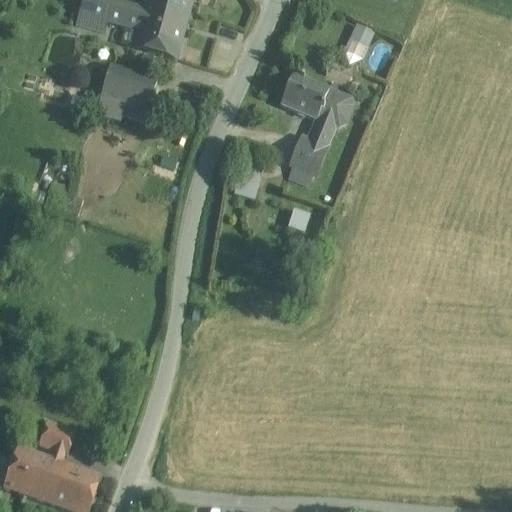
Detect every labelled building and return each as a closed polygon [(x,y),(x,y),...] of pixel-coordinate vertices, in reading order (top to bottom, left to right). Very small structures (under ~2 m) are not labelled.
[(189,0),(145,0),(143,14),(184,24),(189,0)] [(184,24),(143,14),(142,17),(84,1),(79,19),(138,36),(135,53),(175,62),(184,24)] [(344,51),(360,60),(373,35),(357,27),(344,51)] [(156,83),(107,69),(96,112),(145,125),(156,83)] [(328,92),(302,82),(303,79),(301,78),(300,81),(292,78),(280,108),(315,123),(307,143),(325,151),(335,128),(337,129),(344,126),(351,109),(348,103),(327,94),(328,92)] [(307,143),(301,141),(290,167),(314,177),(325,151),(307,143)] [(237,198),(257,200),(260,169),(240,167),(237,198)] [(69,192),(49,186),(42,210),(62,216),(69,192)] [(83,203),(71,199),(65,215),(77,219),(83,203)] [(75,434),(46,424),(38,449),(52,454),(63,458),(66,459),(75,434)] [(49,462),(16,451),(3,491),(64,511),(89,511),(100,480),(61,466),(63,458),(52,454),(49,462)]
